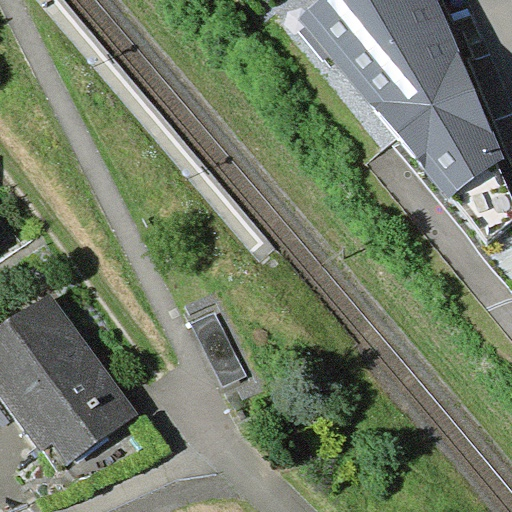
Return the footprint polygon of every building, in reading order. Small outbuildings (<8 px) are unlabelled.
[(447,199),(453,195),(487,239),(511,219),(511,197),(498,162),(505,158),(436,0),(321,0),(298,18),(306,27),(329,56),(447,199)] [(323,61),(329,56),(306,27),(300,32),(323,61)] [(50,292),(0,328),(0,394),(42,451),(44,450),(53,443),(69,465),(138,413),(50,292)] [(216,310),(191,322),(223,388),(247,376),(216,310)] [(59,471),(69,465),(53,443),(44,450),(59,471)]
